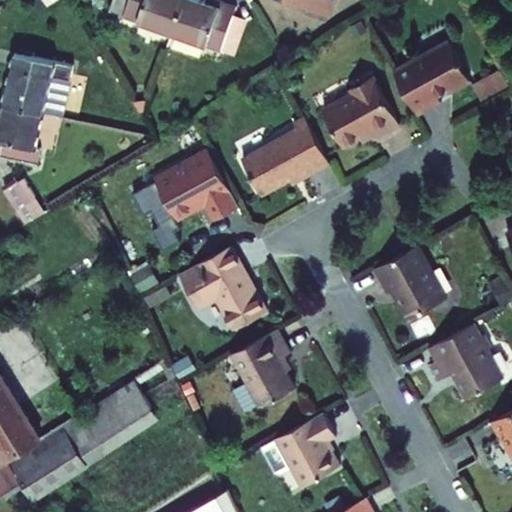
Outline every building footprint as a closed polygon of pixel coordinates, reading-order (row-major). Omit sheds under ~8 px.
[(174,32),(185,0),(113,0),(110,10),(119,13),(121,6),(127,8),(125,15),(174,32)] [(213,0),(213,2),(205,0),(185,0),(174,32),(236,53),(240,41),(227,36),(235,13),(237,6),(219,0),(213,0)] [(289,0),(307,6),(330,14),(332,15),(337,0),(289,0)] [(121,6),(119,13),(125,15),(127,8),(121,6)] [(305,12),(328,20),(330,14),(307,6),(305,12)] [(235,13),(227,36),(240,41),(248,18),(235,13)] [(352,27),(357,36),(368,30),(363,21),(352,27)] [(451,40),(395,70),(419,113),(443,101),(439,94),(450,88),(451,90),(472,79),(451,40)] [(16,51),(13,66),(20,67),(24,53),(16,51)] [(71,80),(75,65),(24,53),(20,67),(13,66),(5,102),(44,111),(52,76),(71,80)] [(475,83),(484,101),(511,85),(511,76),(506,66),(475,83)] [(377,137),(402,123),(375,74),(350,88),(352,92),(325,108),(346,146),(373,131),(377,137)] [(63,115),(71,80),(52,76),(44,111),(63,115)] [(267,93),(282,86),(278,78),(263,85),(267,93)] [(42,148),(36,146),(44,111),(5,102),(0,123),(0,139),(4,141),(1,155),(38,163),(42,148)] [(302,178),(331,161),(307,116),(295,122),(298,128),(244,158),(263,193),(299,173),(302,178)] [(216,218),(241,205),(210,148),(157,176),(179,217),(207,202),(216,218)] [(42,205),(25,178),(19,182),(36,209),(42,205)] [(4,188),(25,222),(39,214),(36,209),(19,182),(18,180),(4,188)] [(219,297),(235,328),(269,309),(248,272),(246,273),(238,259),(241,257),(233,244),(181,274),(200,307),(219,297)] [(399,301),(409,318),(448,297),(419,244),(376,267),(389,292),(395,289),(402,300),(399,301)] [(131,270),(139,286),(156,279),(148,262),(131,270)] [(492,282),(503,302),(511,297),(511,292),(503,276),(492,282)] [(173,295),(168,285),(146,296),(151,307),(173,295)] [(455,371),(468,396),(505,376),(491,350),(493,346),(486,333),(481,332),(475,321),(431,346),(438,359),(431,364),(439,380),(455,371)] [(293,351),(279,327),(233,352),(262,405),(297,386),(282,357),(293,351)] [(176,362),(183,374),(194,368),(188,356),(176,362)] [(0,455),(38,431),(0,371),(0,455)] [(122,376),(71,409),(62,415),(38,431),(0,455),(0,488),(19,476),(27,489),(73,460),(68,452),(141,405),(122,376)] [(511,409),(492,421),(511,452),(511,409)] [(295,470),(303,485),(342,464),(328,439),(338,434),(325,410),(277,437),(295,470)] [(279,474),(285,476),(295,470),(277,437),(263,445),(279,474)] [(241,511),(230,487),(185,511),(241,511)] [(327,502),(332,511),(346,503),(341,494),(327,502)] [(337,511),(370,511),(371,511),(374,510),(366,496),(337,511)]
